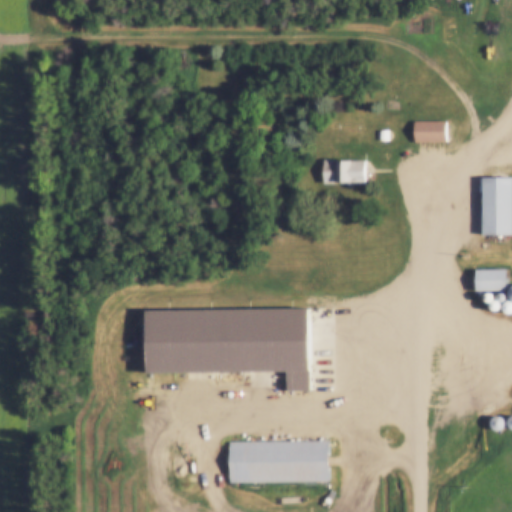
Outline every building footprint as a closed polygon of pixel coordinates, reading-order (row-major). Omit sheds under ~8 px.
[(151,73),(151,48),(138,48),(138,73),(151,73)] [(414,115),(446,115),(446,135),(414,135),(414,115)] [(322,153),(364,154),(364,177),(322,177),(322,153)] [(482,172),(511,172),(511,227),(482,227),(482,172)] [(475,262),(505,261),(505,283),(475,284),(475,262)] [(488,297),(491,296),(493,294),(494,291),(493,289),(491,287),(488,286),(485,287),(483,289),(483,292),(483,294),(485,296),(488,297)] [(501,296),(504,295),(505,293),(506,291),(505,288),(504,286),(501,286),(498,286),(497,288),(496,291),(497,293),(498,295),(501,296)] [(496,307),(498,306),(500,304),(501,301),(500,298),(498,296),(495,295),(493,296),(491,298),(490,301),(491,304),(493,306),(496,307)] [(165,346),(165,365),(196,365),(196,346),(165,346)] [(498,429),(502,427),(504,425),(505,421),(504,417),(502,414),(498,413),(494,414),(491,417),(490,421),(491,425),(494,427),(498,429)] [(230,438),(328,437),(328,477),(230,478),(230,438)]
